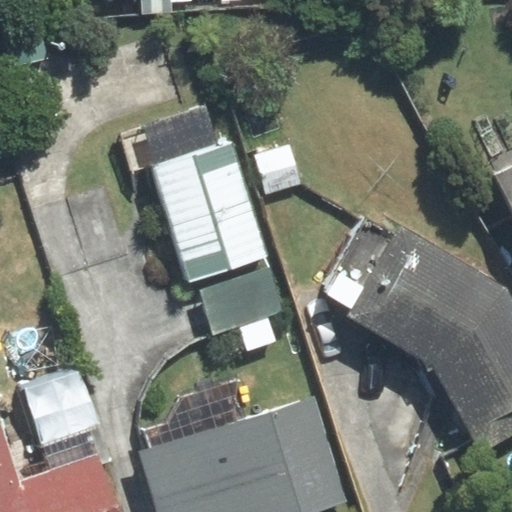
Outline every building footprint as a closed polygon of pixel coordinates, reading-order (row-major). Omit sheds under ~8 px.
[(9,67),(48,59),(41,23),(2,31),(9,67)] [(207,106),(120,135),(132,171),(152,164),(191,280),(267,255),(228,138),(219,141),(207,106)] [(511,168),(496,176),(511,208),(511,168)] [(394,243),(358,223),(320,292),(352,309),(347,317),(434,365),(482,449),(511,432),(511,300),(506,289),(400,231),(394,243)] [(270,267),(200,290),(213,330),(283,307),(270,267)] [(77,371),(23,390),(42,444),(96,425),(77,371)] [(142,451),(160,511),(314,511),(347,502),(314,398),(142,451)] [(113,511),(95,458),(21,484),(0,423),(0,511),(113,511)]
